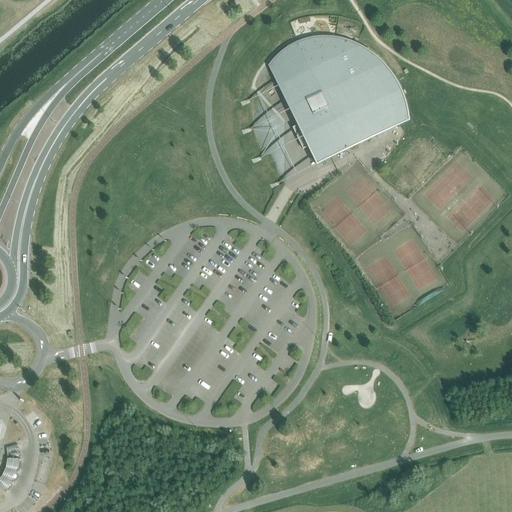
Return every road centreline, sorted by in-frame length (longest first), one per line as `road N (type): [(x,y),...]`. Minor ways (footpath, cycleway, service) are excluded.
road 1 (secondary): [(31,190),(77,108),(200,0)]
road 2 (secondary): [(69,85),(0,213)]
road 3 (secondary): [(0,317),(22,291),(31,190)]
road 4 (secondary): [(169,0),(69,85)]
